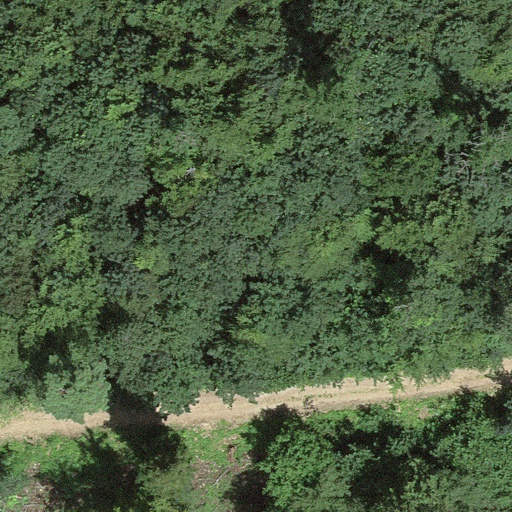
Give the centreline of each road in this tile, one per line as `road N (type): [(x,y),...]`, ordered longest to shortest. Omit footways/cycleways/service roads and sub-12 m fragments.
road 1 (track): [(0,425),(511,370)]
road 2 (track): [(511,40),(260,8)]
